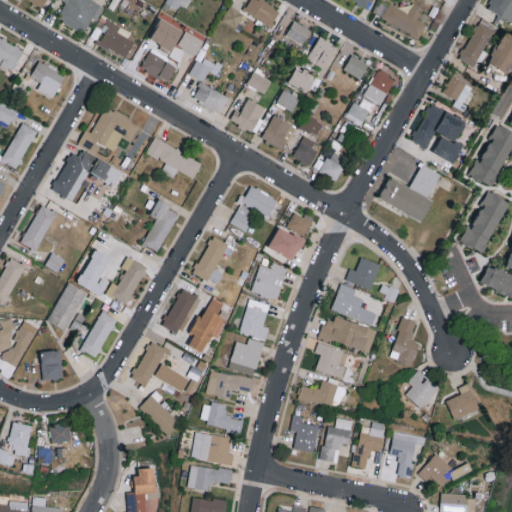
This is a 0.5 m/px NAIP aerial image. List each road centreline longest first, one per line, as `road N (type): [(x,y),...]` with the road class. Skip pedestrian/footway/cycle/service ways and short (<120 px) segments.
road 1 (residential): [(0,11),(378,235),(420,282),(453,352)]
road 2 (residential): [(250,511),(304,304),(472,0)]
road 3 (residential): [(2,396),(48,407),(105,384),(240,154)]
road 4 (residential): [(2,396),(98,69)]
road 5 (residential): [(260,473),(412,507)]
road 6 (residential): [(310,0),(432,69)]
road 7 (residential): [(95,511),(112,470),(112,442),(91,395)]
